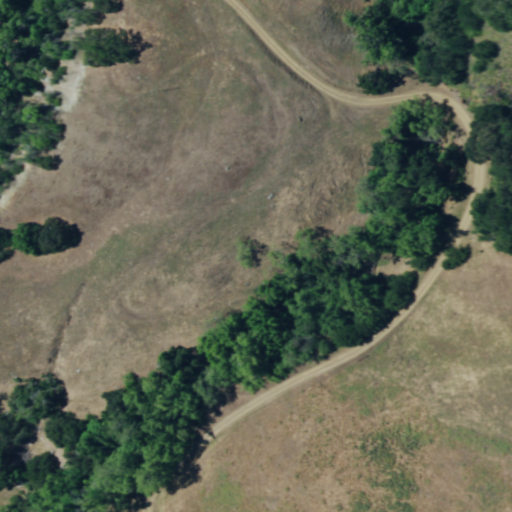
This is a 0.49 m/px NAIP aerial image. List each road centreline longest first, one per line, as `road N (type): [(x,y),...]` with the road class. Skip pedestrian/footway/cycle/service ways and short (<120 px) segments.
road 1 (track): [(141,511),(154,479),(243,400),(364,340),(417,285),(469,193),(473,150),(451,103),(414,88),(347,91),(308,67),(244,0)]
road 2 (track): [(511,431),(435,394),(364,340)]
